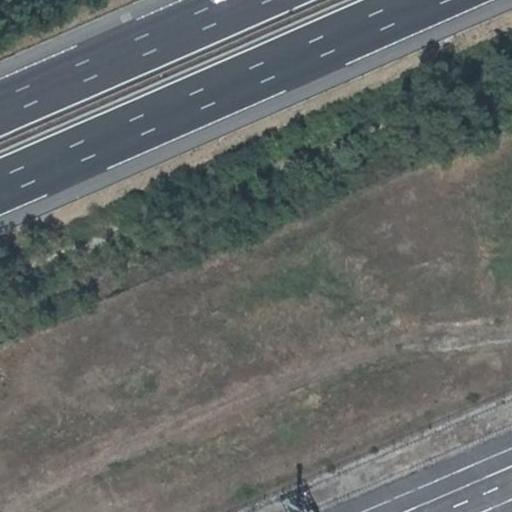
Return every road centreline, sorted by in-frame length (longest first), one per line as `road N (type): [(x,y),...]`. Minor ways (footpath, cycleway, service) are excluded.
road 1 (motorway): [(0,181),(416,0)]
road 2 (motorway): [(238,0),(0,104)]
